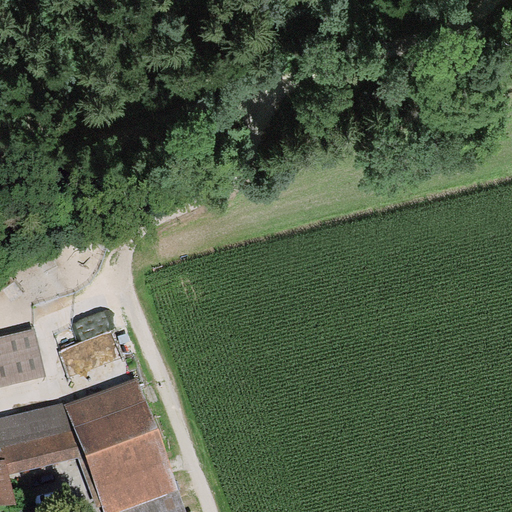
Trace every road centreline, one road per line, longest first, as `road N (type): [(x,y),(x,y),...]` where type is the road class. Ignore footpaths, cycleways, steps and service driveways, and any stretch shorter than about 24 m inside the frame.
road 1 (track): [(496,0),(479,18),(244,99),(251,138),(229,179),(125,238),(121,281),(205,511)]
road 2 (track): [(244,99),(0,184)]
